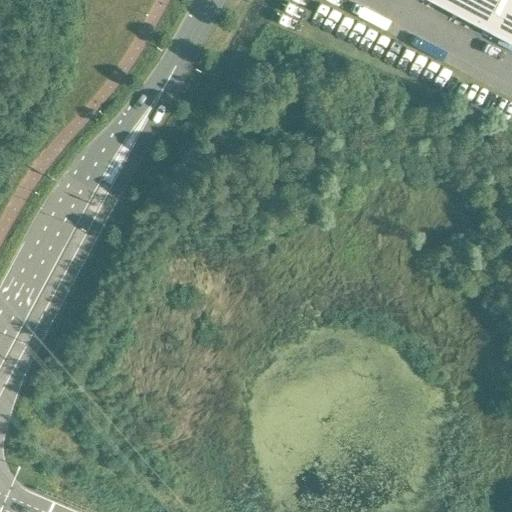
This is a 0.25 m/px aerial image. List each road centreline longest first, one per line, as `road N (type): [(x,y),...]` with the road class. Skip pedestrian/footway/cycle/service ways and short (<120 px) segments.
road 1 (unclassified): [(0,417),(178,60)]
road 2 (unclassified): [(178,60),(71,188),(0,322)]
